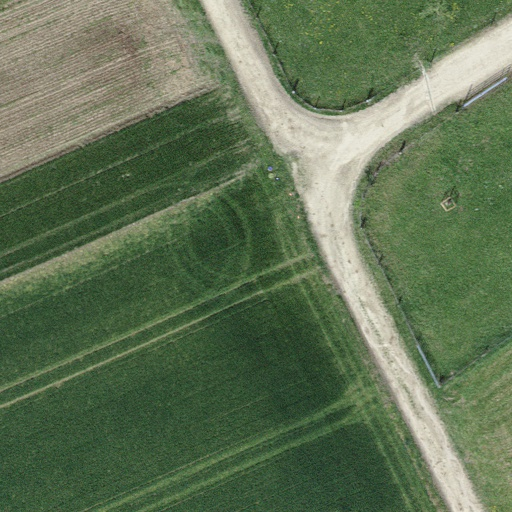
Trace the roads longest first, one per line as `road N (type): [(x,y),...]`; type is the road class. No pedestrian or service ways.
road 1 (track): [(227,0),(478,511)]
road 2 (track): [(310,166),(511,41)]
